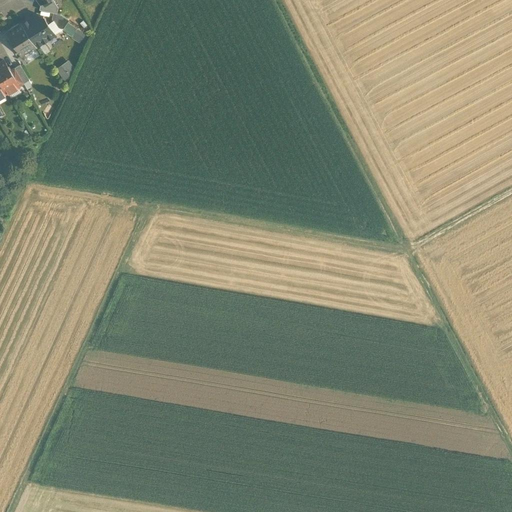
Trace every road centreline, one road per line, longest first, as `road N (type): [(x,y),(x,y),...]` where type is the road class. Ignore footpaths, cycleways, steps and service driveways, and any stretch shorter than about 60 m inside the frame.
road 1 (track): [(405,251),(0,172)]
road 2 (track): [(151,204),(10,511)]
road 3 (track): [(405,251),(273,0)]
road 4 (track): [(511,453),(405,251)]
road 5 (track): [(405,251),(511,192)]
